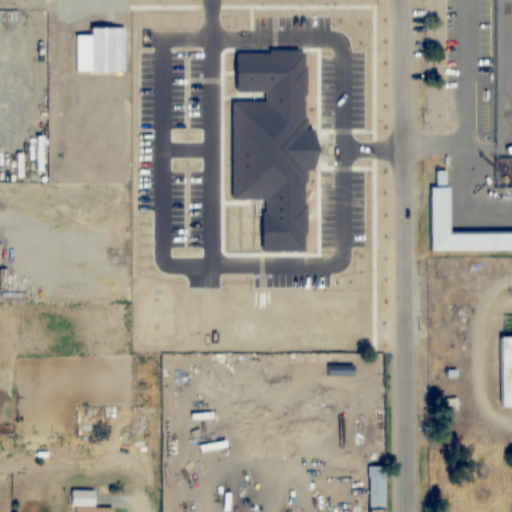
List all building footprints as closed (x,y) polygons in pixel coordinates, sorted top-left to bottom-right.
[(76,35),(76,71),(125,71),(125,27),(92,27),(92,35),(76,35)] [(511,233),(444,233),(444,188),(427,188),(427,252),(511,251),(511,233)] [(511,338),(496,338),(497,408),(511,407),(511,338)] [(369,511),(387,511),(387,465),(369,466),(369,511)] [(113,511),(114,508),(95,507),(95,490),(71,490),(70,511),(113,511)]
